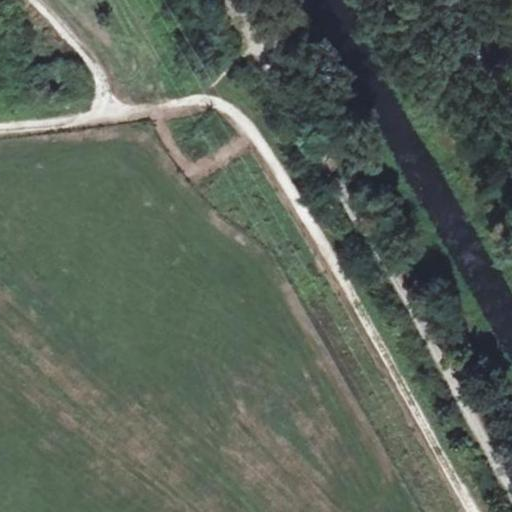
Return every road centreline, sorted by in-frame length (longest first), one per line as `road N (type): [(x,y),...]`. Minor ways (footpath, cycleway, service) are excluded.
road 1 (track): [(257,40),(511,481)]
road 2 (track): [(475,511),(275,164),(246,123),(206,97)]
road 3 (track): [(257,40),(216,93),(114,113)]
road 4 (track): [(28,0),(84,61),(114,113)]
